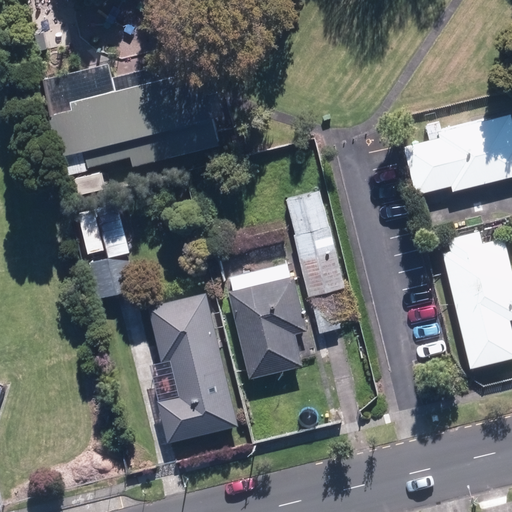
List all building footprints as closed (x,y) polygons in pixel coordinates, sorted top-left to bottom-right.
[(43,0),(44,24),(80,22),(79,0),(43,0)] [(139,163),(223,141),(216,114),(221,113),(208,65),(76,100),(78,106),(61,110),(72,151),(89,147),(93,163),(136,152),(139,163)] [(446,134),(411,143),(423,190),(458,181),(459,186),(511,172),(511,112),(445,129),(446,134)] [(326,189),(291,197),(314,293),(316,293),(324,328),(345,323),(337,288),(349,285),(326,189)] [(143,283),(125,206),(84,215),(102,293),(143,283)] [(511,289),(496,229),(441,243),(472,361),(511,350),(511,326),(510,317),(511,316),(511,289)] [(297,274),(236,289),(256,373),(307,361),(300,330),(310,328),(297,274)] [(244,421),(211,290),(155,304),(169,357),(178,355),(187,391),(165,396),(176,438),(244,421)]
